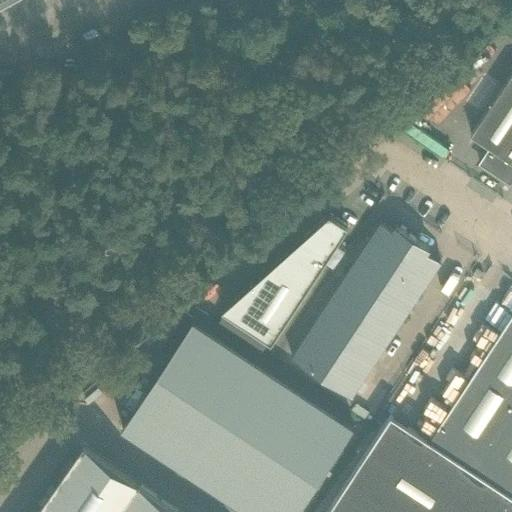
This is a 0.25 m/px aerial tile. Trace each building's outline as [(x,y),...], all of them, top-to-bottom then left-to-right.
[(511,72),(471,133),(487,144),(473,164),(507,186),(511,177),(511,72)] [(329,213),(221,309),(271,342),(348,225),(329,213)] [(352,395),(430,277),(441,260),(427,251),(430,247),(396,224),(393,228),(380,220),(291,355),(352,395)] [(392,413),(326,511),(511,511),(511,313),(506,323),(430,438),(392,413)] [(193,319),(122,426),(183,467),(254,359),(193,319)] [(36,511),(178,511),(83,445),(36,511)]
